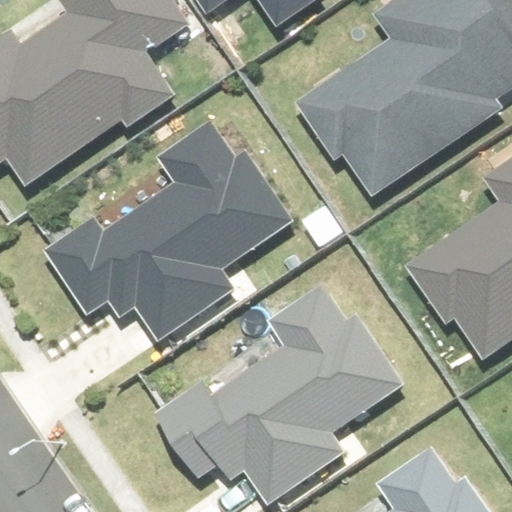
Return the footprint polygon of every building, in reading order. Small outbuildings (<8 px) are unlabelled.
[(209,39),(184,0),(88,0),(78,7),(87,22),(22,63),(5,35),(0,37),(0,189),(24,174),(39,198),(187,105),(164,68),(209,39)] [(295,43),(337,18),(326,0),(202,0),(222,33),(271,4),(295,43)] [(511,33),(511,7),(507,0),(431,0),(392,27),(407,50),(316,111),(382,207),(502,126),(488,105),(511,87),(511,45),(506,38),(511,33)] [(93,231),(53,257),(94,322),(130,299),(157,342),(234,294),(222,274),(297,227),(257,166),(242,175),(217,134),(164,167),(178,189),(98,239),(93,231)] [(511,183),(506,188),(511,196),(511,211),(425,274),(420,278),(457,328),(461,325),(493,369),(511,355),(511,183)] [(203,400),(163,426),(204,490),(240,468),(267,511),(344,463),(332,443),(406,396),(367,334),(352,343),(327,303),(274,336),(288,358),(208,408),(203,400)] [(492,511),(481,494),(466,503),(440,463),(388,496),(398,511),(492,511)]
